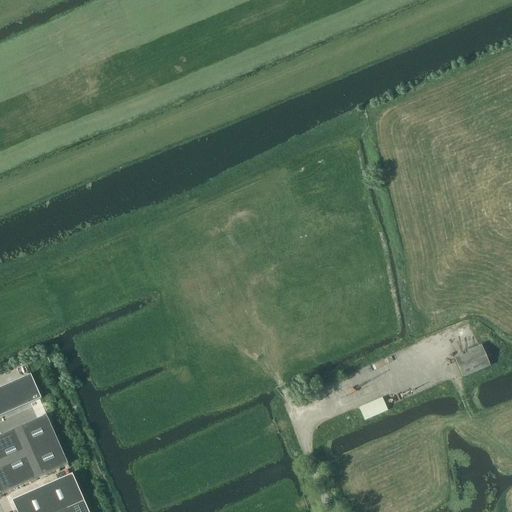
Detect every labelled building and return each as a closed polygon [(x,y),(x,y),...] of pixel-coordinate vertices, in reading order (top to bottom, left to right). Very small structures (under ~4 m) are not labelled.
[(463,377),(491,365),(483,347),(456,359),(463,377)] [(26,364),(9,372),(14,383),(24,406),(42,399),(26,364)] [(14,383),(0,388),(0,397),(7,414),(24,406),(14,383)] [(382,399),(360,408),(366,421),(388,411),(382,399)] [(47,416),(0,436),(0,490),(2,494),(68,465),(47,416)] [(73,475),(13,501),(17,511),(69,511),(86,505),(73,475)]
